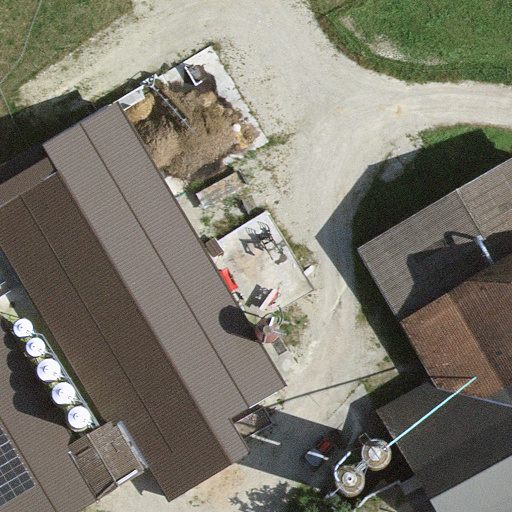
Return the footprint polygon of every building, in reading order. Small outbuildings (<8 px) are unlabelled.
[(291,385),(118,97),(41,143),(49,156),(58,172),(0,206),(0,247),(105,423),(74,441),(0,318),(0,511),(75,511),(149,468),(169,502),(252,452),(233,419),(291,385)] [(49,156),(0,185),(0,206),(58,172),(49,156)] [(511,511),(511,172),(361,258),(431,381),(379,410),(437,511),(511,511)] [(363,466),(367,470),(372,472),(377,473),(382,471),(387,468),(390,464),(392,459),(392,454),(390,449),(387,445),(383,442),(377,441),(372,441),(367,443),(363,447),(361,451),(360,457),(361,462),(363,466)] [(336,498),(340,502),(345,504),(350,504),(356,503),(360,500),(363,496),(365,491),(365,486),(363,481),(360,477),(356,474),(351,472),(345,473),(341,475),(337,478),(334,483),(333,488),(334,494),(336,498)]
